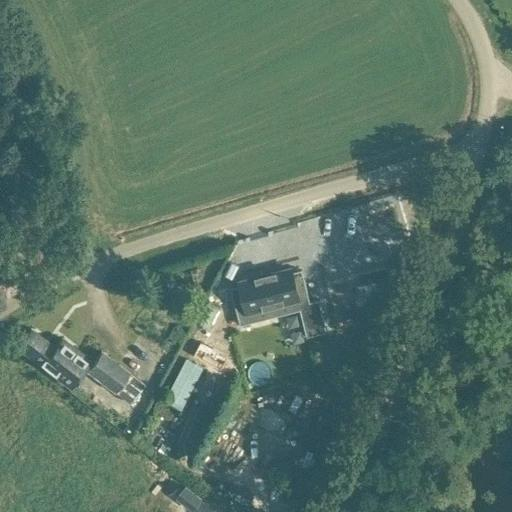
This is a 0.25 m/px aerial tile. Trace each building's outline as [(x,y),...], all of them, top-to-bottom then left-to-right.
[(395,198),(349,211),(358,243),(404,230),(395,198)] [(241,285),(231,287),(240,325),(301,310),(299,305),(310,302),(302,269),(292,272),(291,268),(240,281),(241,285)] [(369,294),(392,291),(389,272),(367,275),(369,294)] [(307,336),(327,331),(319,300),(310,302),(299,305),(301,310),(307,336)] [(30,329),(17,345),(60,378),(71,386),(91,359),(62,337),(54,347),(30,329)] [(199,402),(217,356),(196,349),(179,394),(199,402)] [(101,351),(86,370),(115,392),(130,403),(145,384),(130,373),(101,351)] [(187,486),(178,498),(192,509),(201,497),(187,486)]
